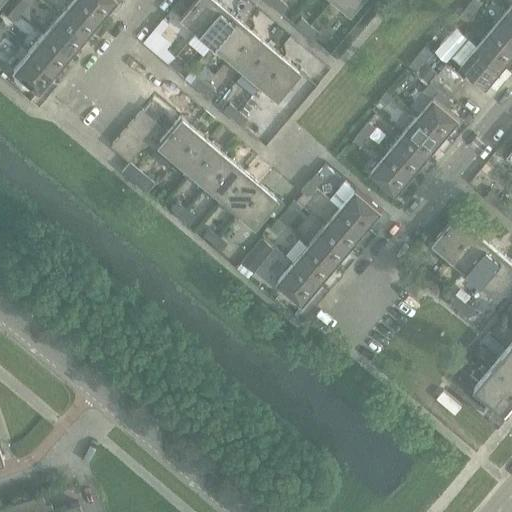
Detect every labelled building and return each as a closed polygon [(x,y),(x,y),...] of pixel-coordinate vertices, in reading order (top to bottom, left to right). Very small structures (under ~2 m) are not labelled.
[(22,0),(19,0),(13,8),(21,14),(28,5),(22,0)] [(101,18),(78,0),(71,0),(59,15),(85,37),(101,18)] [(78,0),(101,18),(116,0),(78,0)] [(180,17),(196,31),(196,32),(220,4),(215,0),(183,0),(182,2),(188,7),(180,17)] [(279,0),(278,0),(273,6),(282,13),(287,7),(279,0)] [(360,0),(332,0),(349,14),(360,0)] [(478,0),(475,0),(469,8),(475,13),(483,4),(478,0)] [(236,17),(220,4),(196,32),(212,45),(236,17)] [(21,14),(13,8),(6,16),(13,23),(21,14)] [(468,22),(475,13),(469,8),(461,16),(468,22)] [(511,11),(508,9),(493,27),(511,43),(511,11)] [(85,37),(59,15),(43,33),(70,55),(85,37)] [(252,30),(236,17),(212,45),(228,59),(252,30)] [(301,18),(295,24),(295,25),(304,32),(310,26),(301,18)] [(310,26),(304,32),(313,40),(319,33),(310,26)] [(511,57),(511,43),(493,27),(477,45),(503,68),(511,57)] [(268,44),(252,30),(228,59),(244,72),(268,44)] [(70,55),(43,33),(28,51),(54,73),(70,55)] [(148,35),(142,42),(168,64),(174,58),(148,35)] [(284,57),(268,44),(244,72),(260,86),(284,57)] [(503,68),(477,45),(461,65),(487,87),(503,68)] [(425,47),(418,55),(424,61),(432,52),(425,47)] [(54,73),(28,51),(12,70),(38,93),(54,73)] [(418,55),(410,65),(416,71),(424,61),(418,55)] [(300,71),(284,58),(284,57),(260,86),(276,99),(300,71)] [(183,65),(174,58),(168,64),(178,72),(183,65)] [(447,63),(439,73),(458,89),(466,79),(447,63)] [(458,89),(439,73),(430,83),(449,99),(458,89)] [(216,91),(206,84),(200,91),(210,98),(216,91)] [(154,95),(142,109),(161,125),(173,110),(178,103),(160,88),(154,95)] [(394,97),(387,91),(380,100),(386,106),(394,97)] [(433,96),(417,115),(418,116),(444,137),(460,118),(433,96)] [(229,104),(224,109),(223,110),(232,118),(238,111),(229,104)] [(142,109),(134,119),(152,135),(161,125),(142,109)] [(180,117),(173,110),(161,125),(152,135),(150,138),(157,144),(180,117)] [(247,119),(238,111),(232,118),(241,126),(247,119)] [(444,137),(418,116),(417,115),(402,133),(428,156),(444,137)] [(156,145),(173,159),(197,131),(180,117),(157,144),(156,145)] [(134,119),(126,128),(145,144),(150,138),(152,135),(134,119)] [(369,121),(361,131),(368,136),(376,127),(369,121)] [(126,128),(118,137),(137,153),(145,144),(126,128)] [(213,145),(197,131),(173,159),(189,173),(213,145)] [(361,146),(368,136),(361,131),(354,140),(361,146)] [(428,156),(402,133),(386,152),(413,174),(428,156)] [(118,137),(111,146),(110,147),(129,162),(137,153),(118,137)] [(229,158),(213,145),(189,173),(205,186),(229,158)] [(413,174),(386,152),(370,171),(396,193),(413,174)] [(245,171),(229,158),(205,186),(221,200),(245,171)] [(261,185),(245,171),(221,200),(237,213),(261,185)] [(317,172),(309,181),(316,187),(324,178),(317,172)] [(145,174),(139,181),(148,189),(154,182),(145,174)] [(301,190),(302,190),(308,196),(316,187),(309,181),(301,190)] [(277,199),(261,185),(237,213),(253,227),(277,199)] [(382,210),(355,188),(339,207),(365,229),(382,210)] [(491,189),(485,196),(495,204),(501,197),(491,189)] [(509,204),(501,197),(495,204),(504,211),(509,204)] [(365,229),(339,207),(324,225),(350,248),(365,229)] [(195,217),(185,209),(179,216),(189,224),(195,217)] [(433,242),(450,257),(474,229),(456,214),(433,242)] [(350,248),(324,225),(308,244),(334,266),(350,248)] [(208,228),(203,235),(212,242),(218,235),(208,228)] [(490,242),(474,229),(450,257),(466,270),(490,242)] [(227,243),(218,235),(212,242),(221,250),(227,243)] [(262,236),(252,249),(261,256),(267,256),(275,247),(262,236)] [(506,255),(490,242),(466,270),(482,283),(506,255)] [(334,266),(308,244),(292,262),(319,284),(334,266)] [(511,280),(511,260),(506,255),(482,283),(498,297),(511,280)] [(319,284),(292,262),(276,281),(303,303),(319,284)] [(419,275),(428,283),(434,276),(425,268),(419,275)] [(443,284),(434,276),(428,283),(437,290),(443,284)] [(450,302),(460,310),(466,303),(456,295),(450,302)] [(466,303),(460,310),(469,317),(474,310),(466,303)] [(511,304),(508,309),(509,310),(511,308),(511,340),(506,348),(489,333),(491,331),(490,330),(480,342),(481,343),(483,341),(500,355),(478,381),(461,366),(463,364),(462,363),(449,379),(499,420),(498,420),(499,421),(511,406),(511,304)] [(47,511),(42,495),(0,508),(0,511),(81,511),(79,502),(49,511),(47,511)]
